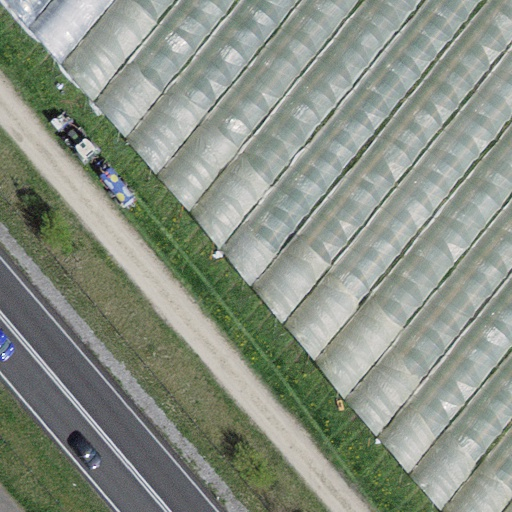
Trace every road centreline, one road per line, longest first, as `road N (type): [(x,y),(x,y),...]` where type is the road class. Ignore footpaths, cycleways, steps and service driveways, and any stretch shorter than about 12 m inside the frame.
road 1 (track): [(0,97),(353,511)]
road 2 (trunk): [(168,511),(0,315)]
